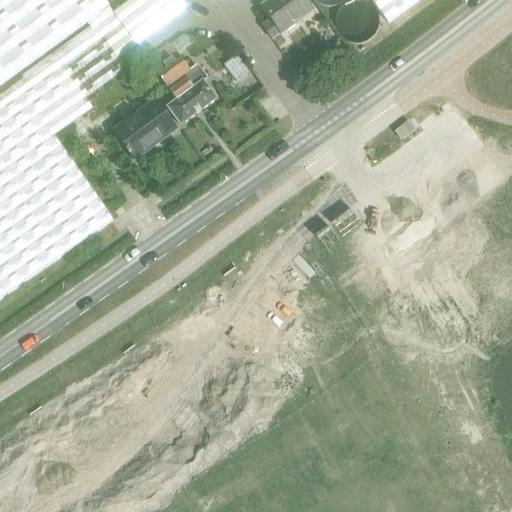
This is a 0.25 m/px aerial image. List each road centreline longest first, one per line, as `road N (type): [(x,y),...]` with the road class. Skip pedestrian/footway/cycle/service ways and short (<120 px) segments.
road 1 (secondary): [(0,363),(494,0)]
road 2 (unknown): [(310,140),(261,43),(220,0)]
road 3 (unknown): [(161,247),(80,123)]
